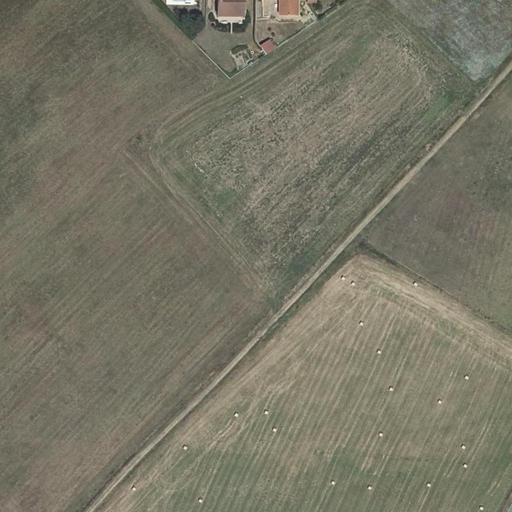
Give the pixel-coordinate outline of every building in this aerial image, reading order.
[(241,0),(217,0),(217,15),(242,15),(241,0)] [(279,14),(296,15),(296,0),(280,0),(281,0),(279,0),(279,14)] [(269,39),(267,41),(270,46),(263,50),(266,54),(275,48),(269,39)] [(267,41),(260,45),(263,50),(270,46),(267,41)] [(142,139),(134,146),(141,153),(148,145),(142,139)]
